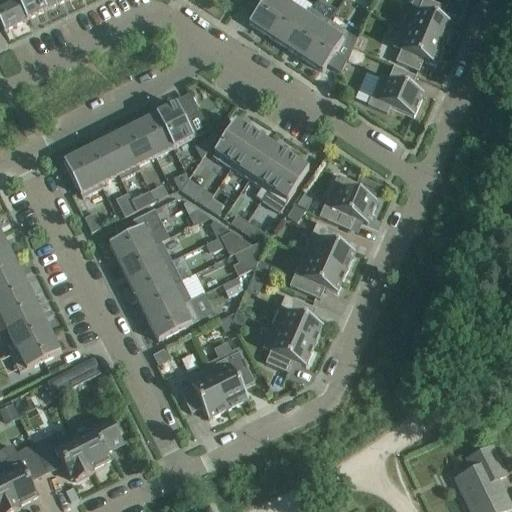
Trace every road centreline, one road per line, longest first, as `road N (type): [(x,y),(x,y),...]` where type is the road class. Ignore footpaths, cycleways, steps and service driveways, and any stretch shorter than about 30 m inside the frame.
road 1 (residential): [(181,478),(333,400),(426,183)]
road 2 (residential): [(181,478),(20,153)]
road 3 (residential): [(426,183),(179,29)]
road 4 (residential): [(179,29),(187,66),(169,82),(20,153)]
road 5 (residential): [(0,94),(148,15),(179,29)]
road 6 (residential): [(426,183),(503,0)]
road 7 (track): [(380,445),(511,363)]
